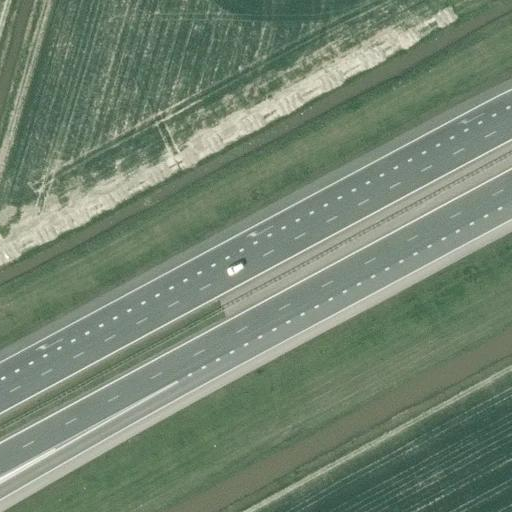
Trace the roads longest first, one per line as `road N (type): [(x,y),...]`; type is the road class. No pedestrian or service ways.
road 1 (motorway): [(511,122),(0,398)]
road 2 (motorway): [(171,366),(511,185)]
road 3 (motorway): [(0,493),(63,456),(171,366)]
road 4 (motorway): [(0,458),(171,366)]
